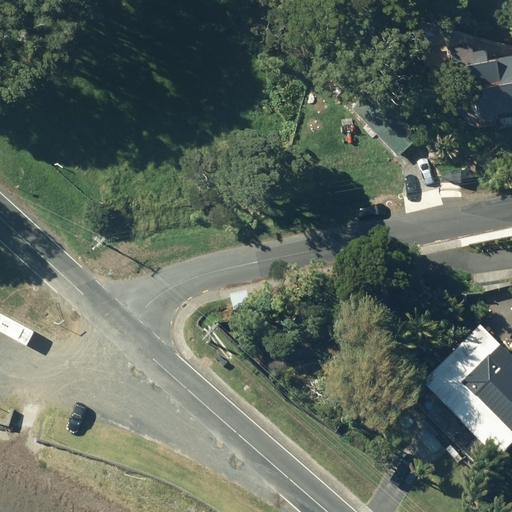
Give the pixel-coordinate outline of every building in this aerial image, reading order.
[(433,41),(446,43),(448,28),(435,27),(433,41)] [(511,54),(509,54),(506,43),(455,56),(463,88),(473,86),(481,116),(511,108),(511,54)] [(375,132),(397,155),(418,136),(396,112),(375,132)] [(402,186),(405,209),(441,204),(438,181),(402,186)] [(227,310),(242,307),(240,293),(224,295),(227,310)] [(464,322),(477,318),(475,311),(462,314),(464,322)] [(502,444),(511,453),(511,355),(509,359),(493,343),(454,381),(464,391),(463,393),(494,426),(486,434),(499,446),(502,444)]
